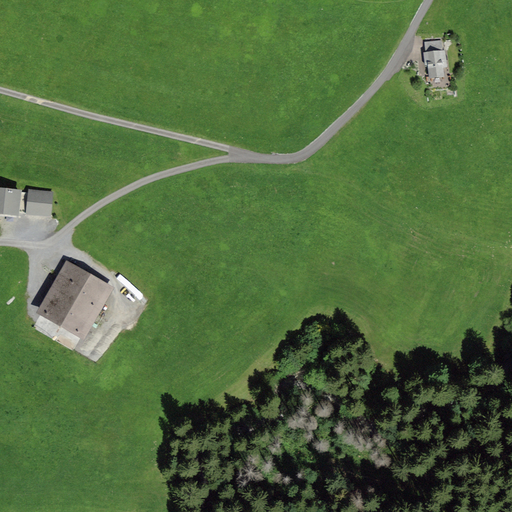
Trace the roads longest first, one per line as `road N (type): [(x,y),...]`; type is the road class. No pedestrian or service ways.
road 1 (residential): [(241,153),(278,161),(317,147),(407,48),(431,0)]
road 2 (track): [(0,240),(53,241),(136,183),(241,153)]
